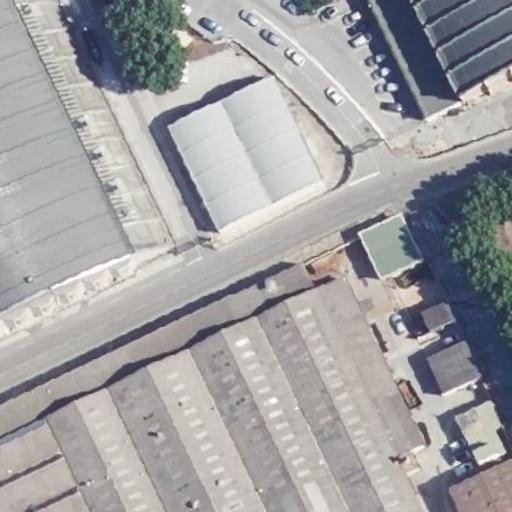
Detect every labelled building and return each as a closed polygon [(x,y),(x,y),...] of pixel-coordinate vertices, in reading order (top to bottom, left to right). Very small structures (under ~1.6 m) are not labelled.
[(0,0),(0,336),(0,337),(6,328),(7,328),(18,329),(27,324),(32,316),(34,315),(44,316),(53,312),(58,303),(60,303),(70,303),(79,299),(85,290),(86,290),(96,291),(106,286),(111,278),(113,277),(123,278),(132,273),(137,264),(139,264),(138,262),(171,247),(53,0),(0,0)] [(511,0),(368,0),(425,119),(511,77),(511,0)] [(274,80),(173,129),(221,233),(326,183),(274,80)] [(402,218),(361,237),(383,282),(424,263),(402,218)] [(0,511),(421,511),(390,447),(421,432),(335,253),(0,413),(0,511)] [(424,332),(449,320),(440,300),(414,312),(424,332)] [(459,341),(420,357),(435,393),(474,377),(459,341)] [(483,400),(449,417),(472,463),(499,450),(488,427),(495,424),(483,400)] [(511,511),(511,472),(505,459),(443,489),(454,511),(511,511)]
